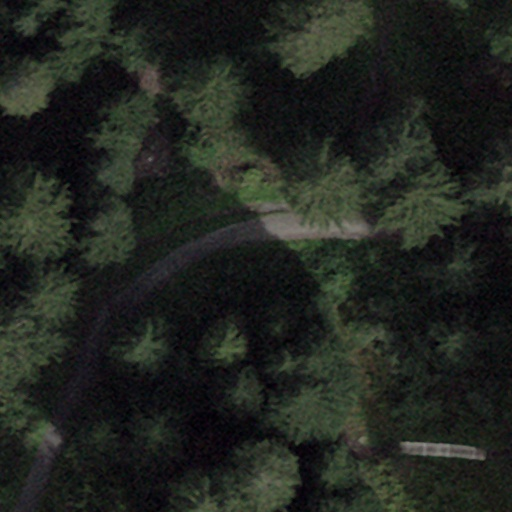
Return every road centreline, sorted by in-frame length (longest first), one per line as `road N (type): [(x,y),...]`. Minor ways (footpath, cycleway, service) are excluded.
road 1 (track): [(387,216),(294,204),(96,290)]
road 2 (track): [(96,290),(14,511)]
road 3 (track): [(511,229),(387,216)]
